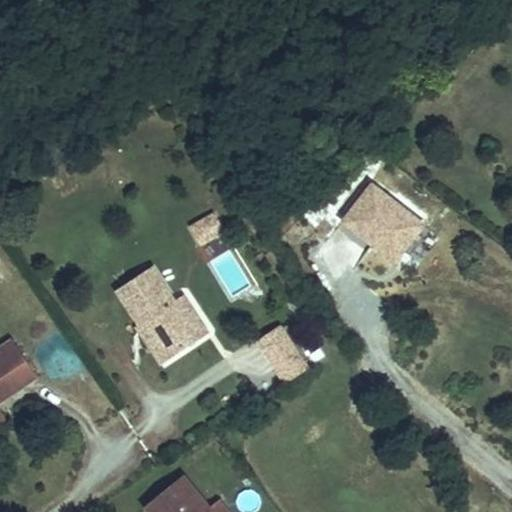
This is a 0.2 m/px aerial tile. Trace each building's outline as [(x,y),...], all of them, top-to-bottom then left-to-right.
[(511,0),(500,0),(504,39),(511,38),(511,0)] [(423,220),(367,181),(318,249),(352,273),(358,264),(381,280),(423,220)] [(187,226),(197,245),(223,233),(213,213),(187,226)] [(135,251),(97,278),(120,310),(128,304),(154,342),(184,320),(161,287),(135,251)] [(161,287),(184,320),(191,316),(167,282),(161,287)] [(128,304),(120,310),(114,314),(141,351),(154,342),(128,304)] [(291,349),(264,307),(241,322),(269,364),(291,349)] [(0,331),(0,374),(20,361),(0,331)] [(159,468),(122,498),(133,511),(195,511),(182,496),(159,468)] [(214,511),(193,487),(182,496),(195,511),(214,511)]
